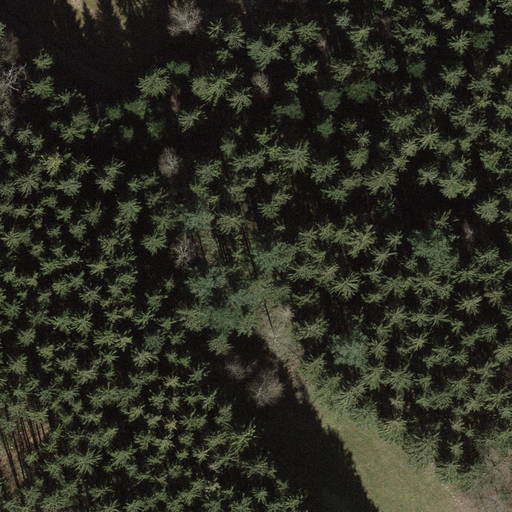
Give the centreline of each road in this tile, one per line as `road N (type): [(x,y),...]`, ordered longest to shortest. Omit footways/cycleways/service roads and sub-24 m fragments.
road 1 (track): [(0,17),(47,55),(117,88),(339,168),(511,257)]
road 2 (track): [(47,55),(268,415)]
